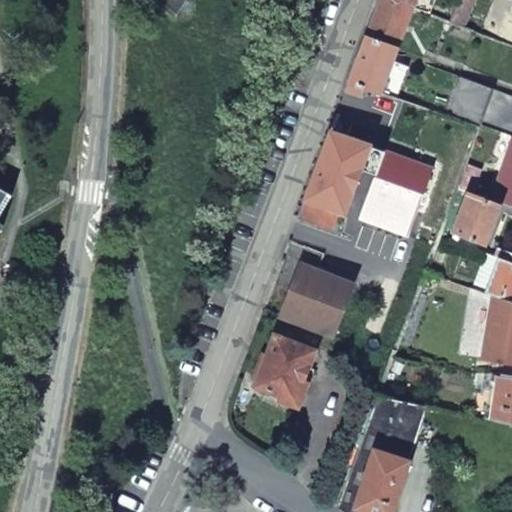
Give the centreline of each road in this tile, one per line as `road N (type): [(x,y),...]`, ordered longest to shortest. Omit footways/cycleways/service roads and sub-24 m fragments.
road 1 (tertiary): [(33,511),(90,193),(101,0)]
road 2 (residential): [(364,0),(198,435)]
road 3 (residential): [(311,511),(198,435)]
